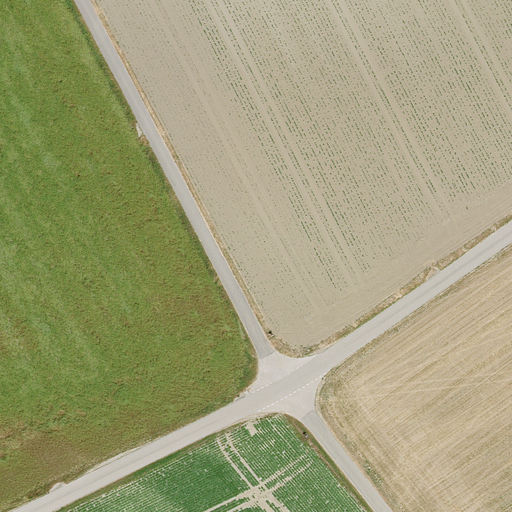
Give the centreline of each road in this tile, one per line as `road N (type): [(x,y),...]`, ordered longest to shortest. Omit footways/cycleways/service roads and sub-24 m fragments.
road 1 (unclassified): [(80,0),(282,387)]
road 2 (unclassified): [(511,227),(282,387)]
road 3 (unclassified): [(282,387),(32,511)]
road 4 (unclassified): [(282,387),(383,511)]
